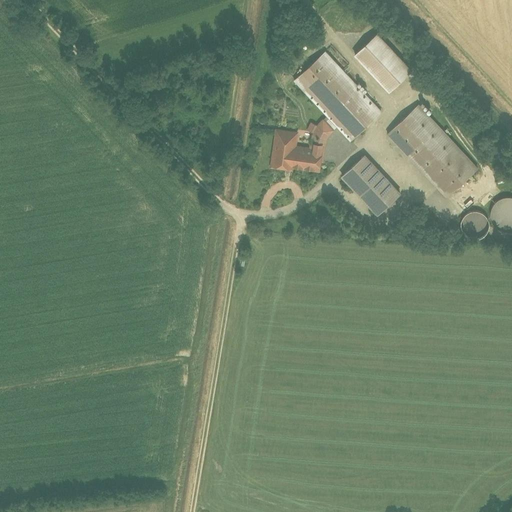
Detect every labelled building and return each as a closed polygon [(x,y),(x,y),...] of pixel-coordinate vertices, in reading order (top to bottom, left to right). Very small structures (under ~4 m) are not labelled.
[(408,74),(373,35),(348,57),(383,96),(408,74)] [(377,113),(323,52),(290,82),(322,118),(331,129),(344,143),(377,113)] [(475,168),(416,104),(382,135),(441,199),(475,168)] [(322,118),(313,126),(306,138),(305,149),(293,148),(295,133),(271,130),(266,171),(284,173),(285,170),(317,174),(321,140),(323,137),(331,129),(322,118)] [(397,194),(360,155),(335,178),(372,217),(397,194)] [(511,201),(504,200),(498,201),(493,205),(489,210),(488,218),(489,223),(494,229),(499,233),(506,234),(511,232),(511,201)] [(485,223),(481,217),(478,215),(471,214),(467,214),(462,218),(460,221),(458,227),(459,232),(462,237),(466,239),(472,240),(476,240),(481,236),(484,233),(485,227),(485,223)]
